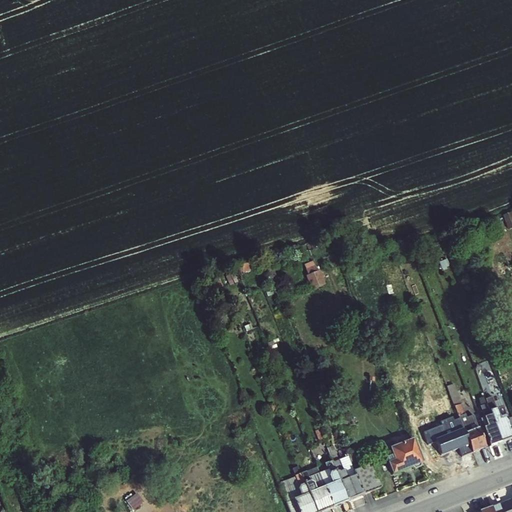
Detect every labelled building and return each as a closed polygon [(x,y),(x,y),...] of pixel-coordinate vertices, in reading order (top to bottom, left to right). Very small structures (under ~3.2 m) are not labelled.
[(511,213),(511,211),(502,215),(507,230),(511,228),(511,213)] [(499,218),(489,221),(495,236),(504,233),(499,218)] [(485,223),(474,227),(481,243),(491,238),(485,223)] [(267,256),(260,258),(272,287),(279,285),(267,256)] [(394,257),(385,262),(391,274),(393,273),(398,283),(404,280),(394,257)] [(242,265),(237,267),(241,281),(246,280),(244,273),(253,271),(251,263),(242,265)] [(307,276),(317,272),(314,265),(305,269),(307,276)] [(317,272),(307,276),(305,277),(310,290),(324,285),(319,272),(317,272)] [(218,277),(208,280),(212,291),(222,287),(218,277)] [(274,288),(265,291),(267,297),(276,293),(274,288)] [(424,296),(412,301),(415,307),(426,302),(424,296)] [(287,315),(275,320),(278,328),(290,323),(287,315)] [(495,378),(488,381),(496,399),(502,397),(495,378)] [(464,433),(465,434),(471,431),(461,404),(453,384),(446,387),(454,407),(463,433),(464,433)] [(486,404),(489,411),(496,409),(493,400),(486,403),(486,404)] [(489,411),(486,404),(480,406),(484,418),(491,416),(489,411)] [(489,411),(491,416),(501,443),(511,438),(511,433),(505,416),(499,418),(496,409),(489,411)] [(487,427),(482,429),(489,447),(501,443),(491,416),(484,418),(483,418),(487,427)] [(465,434),(472,453),(486,449),(478,428),(471,431),(465,434)] [(464,433),(463,433),(458,435),(453,437),(452,436),(442,440),(445,448),(447,447),(450,455),(448,455),(451,463),(461,459),(460,458),(472,453),(465,434),(464,433)] [(393,461),(387,463),(386,463),(391,477),(422,465),(412,440),(389,449),(391,456),(393,461)] [(331,461),(332,463),(338,461),(332,446),(326,449),(331,461)] [(347,457),(353,472),(360,468),(352,453),(347,455),(347,457)] [(336,472),(340,481),(354,476),(353,472),(347,457),(345,458),(338,461),(332,463),(336,472)] [(318,474),(324,488),(340,481),(336,472),(332,463),(331,461),(325,465),(327,471),(318,474)] [(353,472),(354,476),(355,476),(363,496),(381,489),(371,464),(360,468),(353,472)] [(294,476),(300,474),(297,467),(291,470),(294,476)] [(303,483),(307,494),(324,488),(318,474),(308,478),(305,472),(300,474),(303,483)] [(300,474),(294,476),(278,484),(288,511),(297,511),(293,500),(307,494),(303,483),(300,474)] [(340,481),(348,502),(363,496),(355,476),(354,476),(340,481)] [(324,488),(332,509),(342,504),(348,502),(340,481),(324,488)] [(307,494),(314,511),(323,511),(332,509),(324,488),(307,494)] [(136,490),(126,499),(134,508),(144,500),(136,490)] [(293,500),(297,511),(314,511),(307,494),(293,500)] [(492,511),(511,511),(511,500),(491,508),(492,511)]
